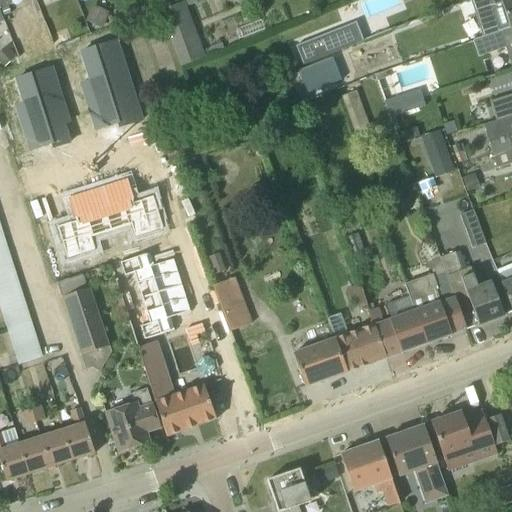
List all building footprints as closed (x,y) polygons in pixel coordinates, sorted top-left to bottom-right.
[(0,0),(0,8),(11,5),(8,0),(0,0)] [(504,14),(509,29),(511,27),(511,0),(510,0),(487,0),(493,18),(504,14)] [(170,38),(194,29),(186,7),(184,2),(182,3),(161,11),(160,12),(170,38)] [(99,28),(106,11),(96,7),(89,24),(99,28)] [(511,68),(511,27),(509,29),(500,32),(511,69),(511,68)] [(321,58),(352,46),(345,28),(296,47),(303,65),(321,58)] [(203,51),(194,29),(170,38),(181,67),(205,57),(203,51)] [(472,41),(477,56),(498,49),(493,34),(472,41)] [(113,35),(78,47),(87,75),(78,78),(93,125),(117,117),(118,121),(139,115),(128,80),(132,79),(125,59),(122,61),(113,35)] [(0,63),(4,68),(16,58),(6,46),(0,51),(0,63)] [(48,59),(12,70),(21,97),(12,99),(27,146),(51,138),(53,142),(67,138),(60,117),(66,116),(48,59)] [(400,132),(433,123),(416,64),(383,73),(400,132)] [(511,79),(511,93),(489,101),(495,121),(511,115),(511,79)] [(369,130),(356,92),(342,97),(355,135),(369,130)] [(511,149),(511,115),(495,121),(483,125),(492,155),(511,149)] [(433,140),(422,144),(427,157),(437,153),(446,176),(454,173),(439,133),(431,136),(433,140)] [(458,145),(451,147),(454,155),(458,163),(467,160),(464,152),(462,144),(458,145)] [(511,149),(492,155),(495,169),(511,163),(511,149)] [(467,192),(477,189),(472,175),(462,178),(467,192)] [(125,179),(96,188),(110,229),(129,223),(133,236),(162,227),(152,194),(132,201),(125,179)] [(96,188),(67,197),(75,219),(55,226),(66,258),(92,250),(87,236),(110,229),(96,188)] [(485,244),(472,210),(458,215),(470,249),(485,244)] [(364,254),(357,234),(344,238),(351,258),(364,254)] [(404,282),(414,310),(426,345),(450,336),(450,335),(465,329),(439,257),(433,241),(421,245),(431,272),(404,282)] [(0,263),(11,260),(8,249),(0,251),(0,263)] [(133,273),(141,298),(182,285),(180,280),(173,258),(154,264),(150,251),(119,261),(124,276),(133,273)] [(477,325),(478,326),(503,317),(487,273),(471,278),(468,269),(462,271),(456,251),(439,257),(465,329),(477,325)] [(511,260),(511,278),(501,283),(511,310),(511,251),(509,253),(511,260)] [(0,275),(15,271),(11,260),(0,263),(0,275)] [(0,287),(18,282),(15,271),(0,275),(0,287)] [(251,324),(236,285),(233,278),(213,286),(230,332),(251,324)] [(0,299),(22,293),(18,282),(0,287),(0,299)] [(149,322),(140,325),(145,340),(175,330),(171,317),(191,311),(185,293),(182,285),(141,298),(149,322)] [(366,305),(360,286),(345,290),(352,310),(366,305)] [(61,298),(86,371),(92,369),(100,373),(112,353),(90,288),(61,298)] [(0,309),(1,311),(25,303),(22,293),(0,299),(0,309)] [(4,322),(28,314),(25,303),(1,311),(4,322)] [(385,359),(400,354),(426,345),(414,310),(383,321),(378,306),(367,310),(372,323),(385,359)] [(32,325),(28,314),(4,322),(7,333),(32,325)] [(345,372),(383,360),(385,359),(372,323),(334,337),(332,337),(333,339),(345,372)] [(11,344),(35,336),(32,325),(7,333),(11,344)] [(14,354),(39,347),(35,336),(11,344),(14,354)] [(333,339),(292,353),(305,388),(345,373),(345,372),(333,339)] [(215,420),(208,401),(203,386),(173,397),(155,341),(137,347),(165,437),(215,420)] [(14,354),(18,366),(42,358),(39,347),(14,354)] [(132,395),(134,401),(135,405),(105,414),(118,454),(149,443),(146,434),(159,430),(146,390),(132,395)] [(31,408),(36,423),(44,419),(40,405),(31,408)] [(36,423),(31,408),(21,411),(26,426),(36,423)] [(61,430),(71,461),(94,454),(80,408),(69,412),(74,426),(61,430)] [(495,446),(486,420),(485,420),(484,417),(465,423),(461,413),(447,417),(445,414),(436,418),(435,421),(431,423),(449,469),(497,451),(495,446)] [(508,442),(501,419),(499,415),(486,420),(495,446),(508,442)] [(425,506),(443,500),(447,498),(422,427),(385,440),(398,478),(413,473),(425,506)] [(0,464),(6,482),(28,475),(19,444),(14,429),(0,433),(0,464)] [(40,437),(50,468),(71,461),(61,430),(40,437)] [(50,468),(40,437),(19,444),(28,475),(50,468)] [(387,508),(399,504),(377,442),(339,455),(353,493),(372,486),(376,496),(382,494),(387,508)] [(335,465),(324,469),(328,483),(340,479),(335,465)] [(299,511),(298,506),(310,502),(299,469),(266,480),(276,511),(299,511)] [(511,485),(497,490),(501,505),(511,502),(511,485)]
